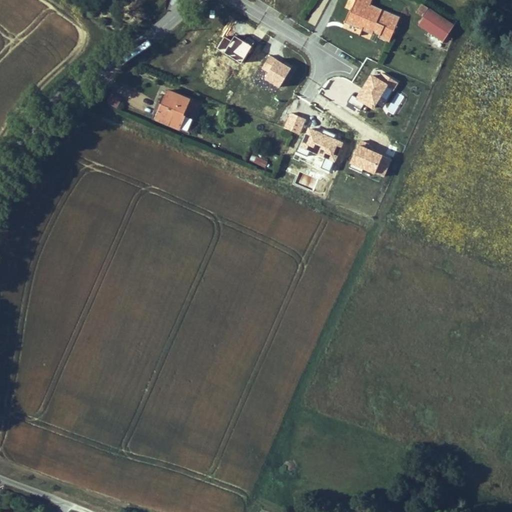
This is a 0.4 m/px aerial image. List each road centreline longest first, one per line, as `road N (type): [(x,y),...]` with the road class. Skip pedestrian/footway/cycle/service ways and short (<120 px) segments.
road 1 (secondary): [(0,183),(65,96),(191,0)]
road 2 (residential): [(307,94),(323,68),(318,52),(228,0)]
